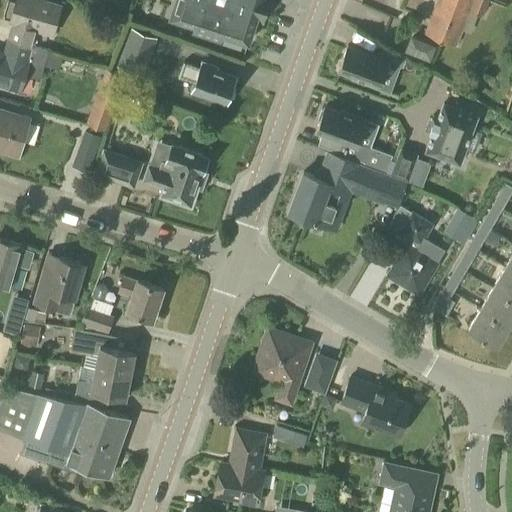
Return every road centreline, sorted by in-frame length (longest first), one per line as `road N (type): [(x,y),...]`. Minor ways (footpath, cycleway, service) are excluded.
road 1 (tertiary): [(484,387),(432,370),(234,262)]
road 2 (tertiary): [(234,262),(327,0)]
road 3 (tertiary): [(144,511),(234,262)]
road 4 (residential): [(234,262),(0,189)]
road 5 (tertiary): [(475,511),(484,387)]
